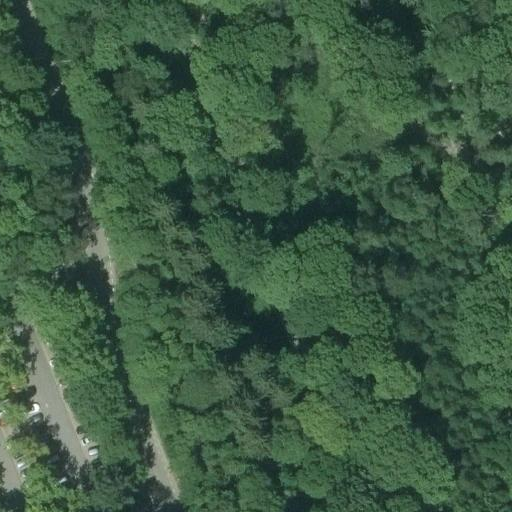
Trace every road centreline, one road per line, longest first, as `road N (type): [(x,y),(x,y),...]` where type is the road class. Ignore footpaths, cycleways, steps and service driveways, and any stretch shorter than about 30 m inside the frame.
road 1 (unclassified): [(417,511),(346,434),(316,381),(165,0)]
road 2 (unclassified): [(16,0),(77,155),(96,221),(112,342),(173,511)]
